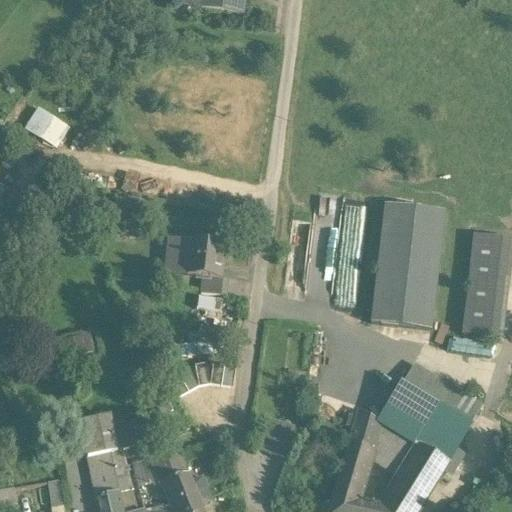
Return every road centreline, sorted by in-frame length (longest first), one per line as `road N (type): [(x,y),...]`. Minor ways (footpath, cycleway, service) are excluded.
road 1 (residential): [(254,511),(238,422),(292,0)]
road 2 (track): [(2,204),(76,150),(271,193)]
